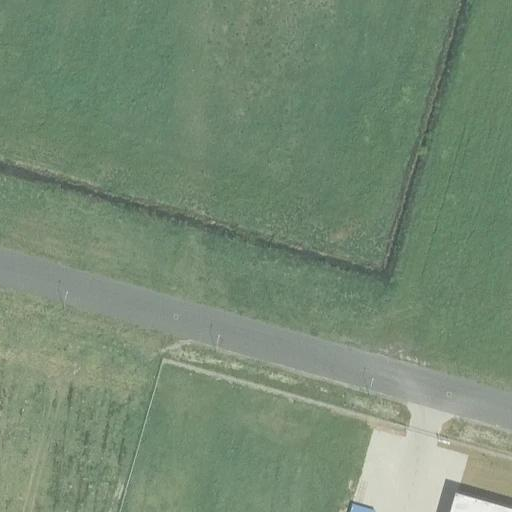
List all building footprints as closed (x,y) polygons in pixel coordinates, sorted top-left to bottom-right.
[(68,356),(65,368),(92,376),(96,364),(68,356)] [(96,364),(92,376),(119,383),(123,372),(96,364)] [(65,368),(62,379),(89,387),(92,376),(65,368)] [(92,376),(89,387),(116,395),(119,383),(92,376)] [(62,379),(58,391),(86,399),(89,387),(62,379)] [(89,387),(86,399),(113,406),(116,395),(89,387)] [(58,391),(55,403),(82,410),(86,399),(58,391)] [(86,399),(82,410),(109,418),(113,406),(86,399)] [(55,403),(52,414),(79,422),(82,410),(55,403)] [(82,410),(79,422),(106,430),(109,418),(82,410)] [(52,414),(49,426),(76,433),(79,422),(52,414)] [(79,422),(76,433),(103,441),(106,430),(79,422)] [(49,426),(45,437),(72,445),(76,433),(49,426)] [(76,433),(72,445),(99,453),(103,441),(76,433)] [(45,437),(42,449),(69,456),(72,445),(45,437)] [(72,445),(69,456),(96,464),(99,453),(72,445)] [(42,449),(39,460),(66,468),(69,456),(42,449)] [(69,456),(66,468),(93,476),(96,464),(69,456)] [(39,460),(35,472),(63,480),(66,468),(39,460)] [(66,468),(63,480),(90,487),(93,476),(66,468)] [(35,472),(32,483),(59,491),(63,480),(35,472)] [(63,480),(59,491),(86,499),(90,487),(63,480)] [(32,483),(29,495),(56,503),(59,491),(32,483)] [(59,491),(56,503),(83,510),(86,499),(59,491)] [(29,495),(26,506),(45,511),(53,511),(56,503),(29,495)] [(56,503),(53,511),(82,511),(83,510),(56,503)]
